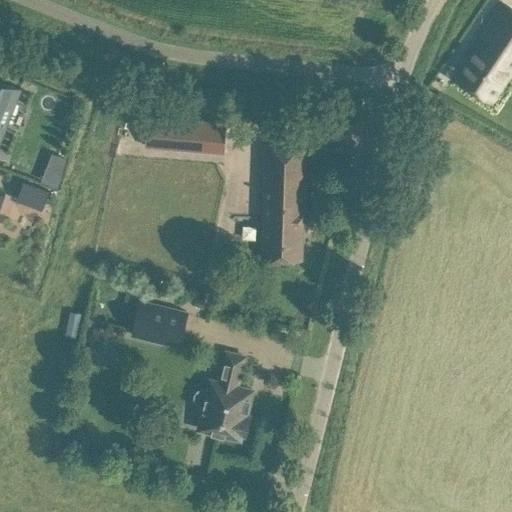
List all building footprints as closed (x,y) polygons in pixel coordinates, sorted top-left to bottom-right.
[(511,8),(502,2),(472,45),(474,47),(455,75),(493,101),(506,81),(503,79),(511,65),(511,8)] [(0,141),(22,87),(20,86),(20,87),(0,79),(0,141)] [(146,144),(226,151),(228,121),(148,115),(146,144)] [(306,146),(286,145),(266,144),(263,257),(303,258),(306,146)] [(53,152),(42,180),(59,187),(67,158),(53,152)] [(24,179),(17,198),(43,209),(50,190),(24,179)] [(181,339),(188,312),(141,300),(134,327),(181,339)] [(200,427),(221,432),(240,437),(242,432),(246,433),(250,414),(246,413),(253,388),(238,385),(245,355),(228,351),(220,380),(212,378),(210,388),(205,387),(200,388),(197,390),(195,393),(195,399),(199,403),(205,406),(200,427)]
